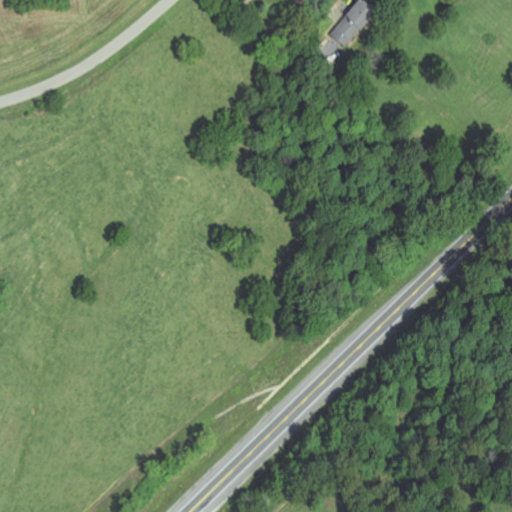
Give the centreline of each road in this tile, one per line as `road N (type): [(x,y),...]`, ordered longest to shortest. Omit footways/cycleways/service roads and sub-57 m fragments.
road 1 (trunk): [(193,511),(511,201)]
road 2 (residential): [(0,103),(68,77),(173,0)]
